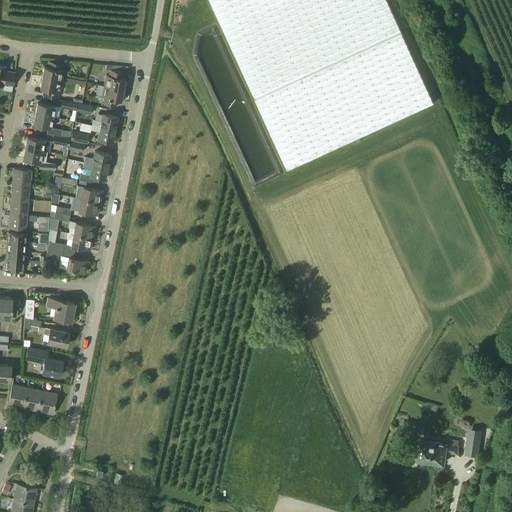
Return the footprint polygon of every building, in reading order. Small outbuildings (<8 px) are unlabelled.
[(298,0),(209,0),(287,170),(358,137),(298,0)] [(298,0),(358,137),(434,103),(387,0),(298,0)] [(44,66),(42,77),(62,81),(64,70),(62,69),(63,63),(48,61),(47,67),(44,66)] [(6,67),(0,65),(0,84),(3,85),(3,90),(12,91),(12,85),(13,85),(15,72),(6,71),(6,67)] [(106,75),(104,86),(123,90),(125,79),(122,78),(123,72),(110,69),(108,75),(106,75)] [(62,81),(42,77),(40,88),(43,89),(42,95),(59,98),(60,92),(62,81)] [(101,97),(104,97),(102,103),(117,106),(118,100),(121,101),(123,90),(104,86),(101,97)] [(63,100),(61,107),(76,110),(77,103),(73,102),(63,100)] [(37,102),(35,113),(53,117),(55,106),(37,102)] [(78,103),(77,111),(90,114),(92,106),(82,104),(78,103)] [(35,113),(33,125),(48,127),(47,134),(54,135),(61,136),(62,129),(57,128),(51,127),(53,117),(35,113)] [(93,120),(92,125),(115,129),(118,117),(102,114),(101,121),(93,120)] [(115,129),(92,125),(92,129),(99,131),(97,139),(112,142),(115,129)] [(72,131),(70,139),(86,142),(88,134),(72,131)] [(54,135),(52,143),(68,146),(70,138),(61,136),(54,135)] [(27,136),(25,148),(42,151),(44,140),(27,136)] [(70,140),(69,148),(82,151),(84,143),(70,140)] [(25,148),(23,159),(40,162),(41,160),(44,161),(45,161),(47,152),(42,151),(25,148)] [(85,156),(84,162),(92,164),(107,167),(110,154),(95,151),(93,158),(85,156)] [(40,162),(40,168),(55,169),(56,163),(45,161),(44,161),(41,160),(40,162)] [(80,174),(79,180),(98,184),(98,178),(105,179),(107,167),(92,164),(84,162),(83,167),(91,169),(90,176),(87,175),(80,174)] [(13,167),(12,183),(30,184),(31,169),(13,167)] [(63,177),(61,183),(76,185),(77,180),(63,177)] [(12,183),(11,198),(29,199),(30,184),(12,183)] [(83,185),(81,198),(100,202),(103,189),(83,185)] [(11,198),(10,213),(27,214),(29,199),(11,198)] [(81,198),(78,211),(97,215),(100,202),(81,198)] [(51,204),(51,211),(70,215),(71,209),(51,204)] [(70,215),(51,211),(50,218),(69,221),(70,215)] [(27,214),(10,213),(8,228),(26,230),(27,214)] [(38,230),(48,231),(49,217),(39,216),(38,230)] [(70,227),(69,233),(93,238),(95,226),(76,222),(74,228),(70,227)] [(7,239),(7,241),(25,243),(26,233),(8,232),(8,237),(6,236),(6,239),(7,239)] [(69,233),(68,232),(66,238),(72,239),(71,246),(90,250),(93,238),(69,233)] [(39,233),(38,242),(47,243),(48,234),(39,233)] [(7,245),(7,250),(24,251),(25,243),(7,241),(7,243),(6,243),(6,245),(7,245)] [(48,247),(63,250),(64,244),(49,241),(48,247)] [(62,256),(63,250),(48,247),(47,253),(62,256)] [(24,257),(24,251),(7,250),(6,254),(6,256),(6,258),(16,259),(24,260),(28,260),(28,257),(24,257)] [(68,257),(67,262),(66,269),(85,273),(88,261),(68,257)] [(23,269),(24,260),(16,259),(6,258),(6,261),(5,263),(5,268),(11,268),(23,269)] [(12,298),(0,296),(0,318),(10,319),(10,316),(17,317),(18,301),(12,300),(12,298)] [(71,321),(75,303),(48,297),(46,305),(55,307),(53,317),(71,321)] [(26,299),(25,317),(33,319),(34,299),(26,299)] [(33,319),(25,317),(24,328),(30,329),(38,331),(39,327),(40,327),(41,321),(33,319)] [(43,334),(48,335),(47,342),(65,346),(68,332),(50,328),(45,327),(43,334)] [(25,359),(32,360),(44,363),(42,373),(59,376),(63,361),(46,357),(48,351),(28,347),(25,359)] [(0,364),(0,379),(10,381),(11,365),(0,364)] [(27,387),(12,384),(8,405),(23,408),(27,387)] [(27,387),(23,408),(37,411),(42,390),(27,387)] [(42,390),(37,411),(52,414),(57,393),(42,390)] [(468,434),(465,453),(477,455),(480,436),(468,434)] [(449,443),(420,439),(417,459),(444,463),(445,454),(449,454),(449,451),(457,452),(459,441),(450,440),(449,443)] [(121,485),(123,474),(116,473),(114,484),(121,485)] [(16,484),(13,499),(34,503),(37,488),(16,484)] [(13,499),(10,511),(31,511),(34,503),(13,499)] [(126,511),(96,503),(93,511),(145,511),(146,511),(137,509),(136,511),(126,511)]
